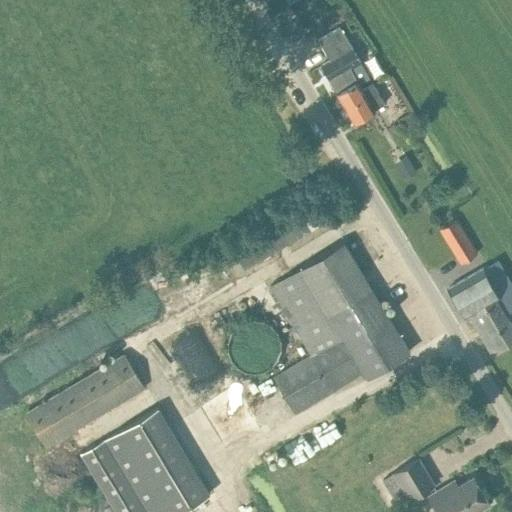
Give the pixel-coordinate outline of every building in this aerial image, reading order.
[(317,37),(330,59),(320,65),(353,121),(374,109),(384,103),(371,83),(362,89),(350,68),(360,62),(352,47),(351,47),(338,25),(317,37)] [(406,154),(393,163),(403,179),(417,171),(406,154)] [(222,259),(232,275),(311,228),(300,211),(222,259)] [(456,218),(439,228),(460,262),(476,252),(456,218)] [(343,241),(270,286),(313,356),(274,379),(296,415),(365,373),(367,377),(409,351),(343,241)] [(468,275),(448,287),(465,317),(468,315),(490,351),(507,341),(511,338),(511,324),(505,312),(510,309),(511,312),(511,292),(511,290),(511,289),(511,284),(497,258),(495,259),(488,245),(476,252),(460,262),(468,275)] [(72,326),(88,356),(154,320),(137,290),(72,326)] [(278,345),(278,344),(277,337),(275,332),(272,327),(269,323),(265,320),(261,317),(256,315),(250,314),(244,315),(238,316),(232,319),(229,322),(225,326),(221,332),(220,336),(218,343),(219,349),(220,354),(223,359),(226,364),(230,368),(235,371),(240,373),(247,374),(253,373),(258,372),(264,369),(268,366),(272,361),(275,356),(277,351),(278,345)] [(243,424),(203,332),(176,343),(215,435),(243,424)] [(124,353),(24,414),(46,447),(145,387),(124,353)] [(0,404),(11,401),(0,374),(0,373),(0,404)] [(115,511),(177,511),(210,493),(158,406),(81,453),(115,511)] [(433,484),(418,458),(382,479),(397,503),(405,498),(406,500),(433,484)] [(473,475),(448,490),(445,485),(425,497),(434,511),(472,511),(489,502),(473,475)]
